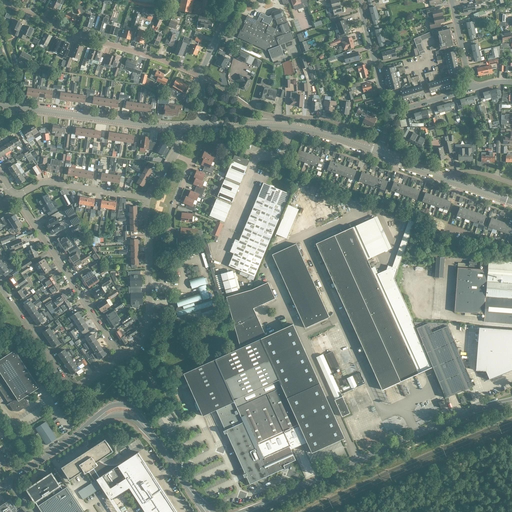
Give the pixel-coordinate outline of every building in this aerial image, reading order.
[(64,0),(54,0),(51,7),(57,10),(60,4),(62,5),(64,0)] [(199,2),(199,0),(201,0),(200,0),(181,0),(180,11),(191,13),(191,9),(194,9),(193,13),(201,14),(201,11),(209,13),(212,0),(210,0),(203,0),(203,3),(199,2)] [(290,0),(293,7),(295,6),(296,10),(308,6),(306,0),(290,0)] [(117,3),(115,11),(118,12),(117,13),(121,14),(124,5),(117,3)] [(85,12),(83,4),(75,6),(77,15),(81,14),(85,12)] [(475,11),(474,4),(462,7),(464,14),(475,11)] [(342,5),(332,8),(333,12),(328,13),(330,19),(339,17),(338,14),(342,13),(341,7),(343,7),(342,5)] [(433,18),(443,16),(441,9),(433,11),(433,8),(426,9),(427,15),(430,15),(430,16),(433,15),(433,18)] [(244,23),(245,24),(242,31),(241,30),(237,37),(265,51),(269,53),(272,60),(283,55),(283,54),(279,45),(293,40),(285,18),(283,17),(284,15),(282,11),(279,9),(272,12),(271,15),(271,16),(268,17),(261,13),(259,17),(260,17),(258,21),(247,16),(244,23)] [(68,21),(75,24),(78,17),(68,12),(66,16),(67,17),(66,20),(68,21)] [(137,27),(141,15),(135,13),(131,25),(137,27)] [(85,26),(91,28),(93,21),(94,16),(85,14),(83,22),(85,23),(85,26)] [(159,16),(156,21),(154,26),(158,28),(163,17),(159,15),(159,16)] [(97,30),(97,31),(101,32),(101,31),(104,32),(106,24),(107,24),(110,17),(106,16),(105,18),(101,17),(97,30)] [(199,16),(198,23),(197,28),(201,29),(201,28),(211,29),(212,28),(213,27),(214,25),(212,24),(212,22),(207,21),(208,18),(199,16)] [(443,16),(433,18),(434,21),(432,21),(432,22),(429,23),(430,29),(437,27),(436,24),(444,22),(443,16)] [(171,19),(171,21),(170,21),(168,27),(175,29),(177,23),(177,21),(171,19)] [(337,30),(347,26),(345,20),(339,22),(338,19),(331,22),(333,27),(336,26),(337,30)] [(18,37),(21,30),(18,29),(21,23),(14,20),(10,28),(15,30),(13,34),(18,37)] [(24,32),(21,30),(18,37),(24,40),(26,35),(30,37),(34,29),(27,26),(24,32)] [(112,26),(110,34),(117,36),(119,29),(112,26)] [(347,26),(337,30),(339,33),(336,34),(338,39),(345,36),(344,34),(349,32),(347,26)] [(437,31),(440,45),(438,45),(439,50),(453,46),(450,29),(437,31)] [(126,30),(123,38),(130,40),(132,33),(126,30)] [(140,31),(137,30),(135,37),(138,38),(136,42),(143,44),(147,33),(140,31)] [(172,47),(174,41),(177,34),(170,31),(168,38),(167,38),(165,44),(169,45),(168,46),(172,47)] [(150,43),(158,46),(163,35),(155,32),(150,43)] [(203,35),(196,32),(194,36),(196,37),(195,41),(201,43),(202,39),(201,39),(203,35)] [(47,46),(52,37),(46,34),(44,38),(41,37),(37,45),(40,46),(41,44),(47,46)] [(501,37),(501,43),(503,43),(504,40),(511,38),(511,35),(501,37)] [(179,42),(175,53),(178,54),(178,55),(180,56),(181,55),(182,56),(186,45),(189,46),(191,40),(187,38),(185,41),(183,40),(182,43),(179,42)] [(345,40),(346,42),(342,43),(343,50),(347,49),(348,49),(353,48),(351,38),(345,40)] [(58,52),(63,41),(60,39),(60,40),(57,39),(55,44),(52,43),(49,50),(53,52),(53,50),(58,52)] [(327,48),(341,42),(340,39),(329,43),(326,45),(327,48)] [(63,41),(58,52),(63,54),(62,56),(66,58),(69,51),(66,49),(69,44),(66,43),(67,42),(63,41)] [(83,47),(77,45),(76,45),(72,56),(79,59),(83,47)] [(193,45),(190,53),(197,56),(200,48),(193,45)] [(499,58),(500,51),(500,48),(500,46),(491,48),(493,58),(488,59),(488,60),(499,58)] [(240,51),(236,48),(233,57),(236,58),(236,59),(245,63),(249,56),(240,52),(240,51)] [(93,60),(93,59),(96,52),(90,50),(87,59),(84,58),(82,65),(85,66),(86,62),(89,63),(90,59),(93,60)] [(383,60),(391,58),(391,59),(396,58),(394,50),(389,51),(381,53),(383,60)] [(23,51),(19,59),(27,63),(31,56),(23,51)] [(96,52),(93,59),(99,61),(102,53),(97,51),(96,52)] [(455,52),(452,52),(451,53),(449,53),(447,53),(446,54),(445,51),(444,51),(444,54),(445,59),(446,61),(449,75),(459,73),(455,52)] [(357,52),(343,56),(345,64),(359,60),(357,52)] [(111,66),(111,65),(114,57),(108,55),(105,63),(111,66)] [(280,60),(283,71),(288,70),(289,74),(296,71),(297,76),(302,74),(302,72),(297,55),(280,60)] [(114,56),(114,57),(111,65),(117,67),(120,58),(114,56)] [(215,64),(216,65),(224,69),(229,60),(221,56),(218,62),(217,62),(215,64)] [(307,67),(307,66),(304,57),(299,59),(302,68),(302,69),(307,67)] [(139,63),(137,62),(129,59),(128,59),(127,59),(125,65),(126,65),(125,68),(126,69),(133,71),(132,73),(136,75),(134,84),(139,85),(141,77),(143,70),(137,68),(139,63)] [(394,64),(392,65),(393,67),(392,68),(390,68),(388,69),(387,69),(384,70),(390,91),(400,88),(394,64)] [(358,71),(359,71),(361,79),(362,79),(363,79),(369,77),(366,65),(357,67),(358,71)] [(486,74),(485,67),(477,69),(478,76),(486,74)] [(154,70),(150,78),(165,85),(168,80),(162,77),(164,74),(157,71),(157,72),(154,70)] [(247,91),(252,81),(245,77),(244,78),(239,75),(236,81),(239,83),(240,82),(242,83),(240,87),(247,91)] [(448,79),(451,78),(450,76),(434,81),(432,82),(430,83),(427,83),(430,94),(451,87),(450,85),(449,83),(449,82),(449,80),(448,79)] [(182,83),(179,89),(186,92),(189,87),(182,83)] [(369,83),(361,86),(363,93),(371,91),(369,83)] [(402,98),(403,99),(403,102),(424,95),(421,85),(418,86),(416,87),(414,87),(398,92),(398,94),(401,93),(401,95),(402,96),(402,98)] [(267,99),(269,90),(268,89),(261,87),(258,98),(265,100),(265,99),(267,99)] [(489,92),(491,97),(492,101),(498,99),(497,93),(500,92),(499,89),(489,92)] [(269,90),(267,99),(275,102),(276,96),(275,96),(276,92),(269,90)] [(476,96),(466,99),(468,104),(474,102),(473,100),(477,99),(476,96)] [(312,98),(312,102),(311,110),(318,111),(318,107),(322,108),(319,99),(312,98)] [(461,106),(468,104),(466,99),(456,102),(458,108),(462,106),(461,106)] [(332,112),(332,109),(335,110),(336,102),(324,101),(323,108),(325,108),(325,111),(332,112)] [(342,102),(340,114),(348,115),(350,103),(342,102)] [(454,106),(453,103),(443,106),(445,111),(451,109),(450,107),(454,106)] [(173,115),(177,116),(178,113),(181,113),(182,106),(171,104),(170,107),(165,106),(164,112),(165,112),(165,114),(173,116),(173,115)] [(359,115),(365,118),(362,122),(372,127),(375,120),(371,118),(372,114),(358,107),(354,115),(358,118),(359,115)] [(431,109),(420,113),(422,118),(422,121),(429,119),(427,114),(432,112),(431,109)] [(415,120),(422,118),(420,113),(410,115),(412,121),(415,120)] [(34,126),(29,129),(35,139),(41,135),(38,130),(37,130),(34,126)] [(35,139),(29,129),(23,132),(26,137),(25,138),(28,143),(35,139)] [(408,137),(407,140),(414,144),(417,139),(418,136),(410,131),(407,137),(408,137)] [(511,132),(510,137),(503,137),(503,144),(511,144),(511,132)] [(418,136),(417,139),(414,144),(422,148),(426,140),(418,136)] [(12,141),(16,148),(19,146),(20,147),(23,146),(21,144),(17,137),(12,141)] [(153,150),(157,144),(155,142),(149,142),(149,138),(142,137),(140,147),(146,148),(146,149),(152,150),(153,150)] [(6,144),(11,151),(16,148),(12,141),(6,144)] [(158,145),(157,144),(153,150),(156,153),(157,152),(162,155),(167,145),(160,141),(158,145)] [(26,146),(30,152),(31,154),(33,152),(33,151),(34,150),(29,143),(26,146)] [(6,144),(1,148),(5,154),(11,151),(6,144)] [(473,154),(473,144),(465,145),(465,161),(472,160),(472,154),(473,154)] [(455,145),(456,152),(459,152),(459,154),(458,154),(458,161),(465,161),(465,145),(455,145)] [(26,151),(20,154),(22,158),(26,155),(30,152),(26,146),(23,147),(26,151)] [(437,161),(445,159),(443,151),(442,147),(433,149),(435,156),(436,156),(437,161)] [(204,158),(212,162),(215,155),(205,151),(203,155),(203,154),(202,157),(202,158),(204,159),(204,158)] [(26,155),(22,158),(18,160),(20,162),(27,157),(27,158),(30,157),(32,160),(34,159),(31,154),(30,152),(26,155)] [(247,166),(250,161),(249,160),(235,155),(233,160),(247,166)] [(211,165),(212,162),(204,158),(204,159),(203,159),(202,161),(202,162),(201,165),(207,168),(206,171),(212,173),(214,167),(211,165)] [(317,169),(321,171),(325,159),(321,158),(317,167),(317,169)] [(46,172),(53,173),(55,160),(51,159),(51,164),(48,164),(46,172)] [(58,161),(55,160),(53,173),(59,174),(61,162),(58,162),(58,161)] [(229,169),(244,175),(247,166),(233,160),(229,169)] [(8,169),(12,174),(13,173),(18,170),(15,164),(8,169)] [(42,173),(37,165),(32,169),(37,176),(42,173)] [(140,171),(143,172),(149,176),(152,170),(146,167),(145,168),(142,166),(140,171)] [(12,174),(15,179),(22,175),(24,173),(21,168),(18,170),(13,173),(12,174)] [(244,175),(229,169),(226,177),(240,183),(244,175)] [(212,173),(206,171),(205,174),(197,171),(195,174),(194,176),(194,177),(196,178),(202,181),(202,180),(204,176),(207,178),(208,175),(211,177),(213,174),(212,173)] [(146,181),(149,176),(143,172),(140,178),(146,181)] [(24,173),(22,175),(15,179),(19,185),(26,180),(24,177),(26,175),(24,173)] [(146,181),(140,178),(137,183),(143,187),(146,181)] [(204,181),(202,180),(202,181),(196,178),(195,179),(194,181),(193,184),(199,187),(197,190),(203,192),(206,187),(202,186),(204,181)] [(221,188),(236,194),(239,186),(224,180),(221,188)] [(391,191),(395,192),(398,183),(394,182),(393,184),(390,183),(388,188),(391,189),(391,191)] [(233,254),(228,266),(234,268),(254,277),(289,194),(263,183),(241,234),(233,254)] [(236,194),(221,188),(218,196),(232,202),(236,194)] [(188,196),(188,197),(194,200),(196,201),(197,197),(201,199),(203,192),(197,190),(196,193),(190,191),(189,194),(188,194),(187,196),(188,196)] [(47,195),(39,200),(42,206),(51,202),(47,195)] [(193,204),(194,200),(188,197),(186,196),(186,197),(185,197),(184,199),(185,200),(183,203),(189,205),(187,209),(193,211),(195,208),(196,205),(193,204)] [(213,208),(228,214),(231,205),(216,199),(213,208)] [(51,202),(42,206),(46,213),(55,208),(51,202)] [(71,214),(67,207),(67,208),(61,211),(65,217),(71,214)] [(228,214),(213,208),(210,216),(224,222),(228,214)] [(184,222),(192,223),(192,217),(194,217),(195,213),(192,213),(192,214),(182,213),(182,218),(181,218),(180,221),(184,222)] [(10,222),(11,224),(18,220),(15,215),(9,219),(6,215),(1,219),(5,225),(10,222)] [(315,243),(348,316),(375,376),(425,353),(410,321),(411,321),(389,276),(378,282),(366,257),(388,247),(374,217),(315,243)] [(71,228),(77,225),(73,218),(67,222),(71,228)] [(47,223),(49,228),(50,228),(56,224),(55,219),(47,223)] [(21,225),(18,220),(11,224),(13,227),(8,230),(10,233),(15,230),(17,233),(21,230),(19,226),(21,225)] [(415,222),(409,220),(392,267),(398,269),(415,222)] [(217,222),(212,234),(218,236),(222,226),(223,224),(217,222)] [(50,229),(53,233),(60,228),(57,224),(50,229)] [(79,225),(71,229),(73,233),(78,231),(79,233),(83,232),(79,225)] [(202,230),(197,230),(181,229),(180,237),(184,237),(190,241),(190,238),(197,238),(197,237),(202,238),(202,230)] [(59,247),(71,240),(68,235),(61,240),(59,238),(55,241),(59,247)] [(0,245),(2,245),(5,244),(4,244),(10,242),(10,241),(8,236),(0,239),(0,238),(0,245)] [(10,244),(11,247),(9,248),(10,251),(7,252),(9,255),(15,253),(14,249),(22,245),(20,239),(10,244)] [(78,247),(72,239),(71,240),(59,247),(63,253),(67,251),(67,250),(69,249),(69,250),(69,249),(71,252),(78,247)] [(211,268),(210,268),(217,290),(219,298),(227,296),(221,274),(216,276),(213,268),(216,268),(215,264),(214,264),(209,246),(207,241),(206,241),(203,241),(211,268)] [(329,318),(296,244),(272,255),(305,329),(329,318)] [(33,245),(26,248),(27,251),(25,252),(27,255),(29,254),(30,259),(38,256),(33,245)] [(67,258),(71,265),(81,258),(80,257),(81,252),(79,252),(79,249),(78,247),(71,252),(73,254),(72,255),(73,255),(71,257),(71,256),(67,258)] [(95,249),(93,251),(95,254),(93,255),(93,257),(95,260),(96,260),(98,259),(98,260),(101,258),(95,249)] [(79,268),(77,266),(82,263),(91,258),(88,254),(81,258),(71,265),(75,271),(79,268)] [(374,255),(367,258),(370,263),(377,260),(374,255)] [(434,277),(443,278),(444,258),(436,257),(434,277)] [(17,269),(19,272),(20,272),(20,271),(27,266),(32,263),(30,259),(22,265),(21,264),(20,265),(21,267),(17,269)] [(35,265),(38,270),(47,264),(44,259),(35,265)] [(1,260),(0,260),(0,268),(8,262),(7,260),(4,262),(5,262),(3,263),(1,260)] [(9,262),(8,262),(0,268),(0,272),(2,275),(4,273),(6,275),(10,272),(6,267),(12,263),(10,261),(9,262)] [(95,267),(98,266),(97,265),(98,265),(99,262),(98,261),(96,262),(95,262),(90,265),(92,269),(93,269),(94,270),(96,269),(95,267)] [(511,262),(488,261),(488,270),(482,270),(467,268),(457,268),(454,312),(484,314),(483,322),(511,324),(511,262)] [(47,264),(38,270),(37,271),(40,275),(37,277),(40,281),(45,277),(43,274),(51,270),(47,264)] [(30,270),(27,266),(20,271),(20,272),(22,275),(24,277),(25,279),(28,277),(26,273),(30,270)] [(79,277),(83,283),(95,275),(93,272),(92,272),(91,270),(85,274),(86,276),(84,277),(83,274),(79,277)] [(221,274),(227,296),(239,293),(233,271),(231,271),(228,270),(226,270),(227,273),(221,274)] [(130,276),(130,281),(141,281),(141,275),(140,275),(140,272),(141,272),(141,271),(128,272),(128,276),(130,276)] [(197,273),(198,278),(189,281),(192,290),(197,288),(199,293),(199,294),(176,302),(178,307),(179,307),(180,310),(176,311),(178,317),(202,310),(202,312),(201,313),(203,318),(216,314),(204,276),(202,277),(200,272),(197,273)] [(95,275),(83,283),(83,284),(82,286),(84,288),(86,288),(87,289),(99,281),(95,275)] [(53,277),(52,278),(52,276),(42,283),(44,286),(40,288),(43,292),(47,289),(46,289),(56,283),(55,282),(56,281),(53,277)] [(16,283),(17,282),(13,277),(6,281),(8,284),(9,284),(12,288),(17,285),(16,283)] [(25,279),(27,282),(29,285),(30,287),(34,284),(28,277),(25,279)] [(110,277),(101,283),(104,287),(112,282),(110,277)] [(128,286),(129,290),(141,290),(141,286),(142,286),(141,281),(130,281),(130,286),(128,286)] [(251,290),(226,297),(240,347),(265,335),(253,309),(275,299),(268,282),(251,290)] [(59,286),(58,286),(58,285),(58,284),(57,283),(56,283),(46,289),(47,289),(49,293),(51,291),(53,293),(60,289),(60,288),(60,287),(59,286)] [(101,287),(92,293),(96,299),(105,293),(101,287)] [(22,292),(23,292),(21,290),(15,294),(19,300),(25,296),(22,292)] [(109,299),(118,293),(116,290),(108,296),(109,299)] [(130,294),(131,299),(142,299),(142,293),(141,293),(141,290),(129,290),(129,294),(130,294)] [(54,300),(58,306),(58,307),(67,300),(65,297),(66,296),(65,294),(64,295),(63,294),(54,300)] [(53,303),(50,299),(51,298),(49,295),(41,300),(44,303),(46,307),(53,303)] [(24,305),(27,311),(40,302),(39,299),(32,304),(30,301),(24,305)] [(142,304),(142,299),(131,299),(131,305),(132,305),(132,307),(138,309),(139,304),(142,304)] [(60,310),(61,309),(63,312),(71,307),(67,300),(58,307),(58,306),(56,308),(50,312),(52,315),(60,309),(60,310)] [(101,312),(106,309),(110,307),(106,300),(101,303),(97,306),(101,312)] [(42,304),(40,302),(27,311),(31,316),(38,311),(36,308),(40,305),(42,304)] [(122,302),(114,307),(116,311),(124,305),(122,302)] [(104,316),(108,322),(118,316),(116,312),(113,310),(104,316)] [(31,316),(34,321),(46,313),(44,311),(39,314),(38,311),(31,316)] [(71,316),(67,319),(68,321),(73,319),(74,321),(81,317),(78,311),(71,316)] [(46,313),(34,321),(38,326),(45,322),(43,319),(47,315),(47,316),(49,314),(47,312),(46,313)] [(116,326),(116,325),(120,322),(121,319),(118,316),(108,322),(112,329),(116,326)] [(72,327),(76,324),(78,327),(85,322),(81,317),(74,321),(74,322),(70,324),(72,327)] [(131,319),(124,324),(126,327),(134,322),(131,319)] [(88,327),(85,322),(78,327),(74,330),(75,332),(79,329),(81,332),(88,327)] [(472,387),(469,379),(446,324),(414,322),(445,398),(472,387)] [(294,324),(262,339),(312,452),(344,437),(294,324)] [(56,328),(51,331),(49,328),(43,332),(46,337),(53,333),(57,330),(56,328)] [(511,330),(479,328),(476,371),(486,371),(489,380),(494,378),(494,377),(511,369),(511,330)] [(123,346),(124,345),(125,347),(129,344),(129,342),(128,340),(134,336),(139,333),(136,329),(128,333),(123,337),(119,339),(123,346)] [(125,332),(123,333),(121,331),(120,332),(119,330),(115,333),(119,339),(123,337),(128,333),(127,331),(125,332)] [(46,337),(50,343),(56,338),(61,335),(60,333),(55,336),(53,333),(46,337)] [(84,347),(96,339),(92,334),(85,338),(88,342),(83,345),(84,347)] [(65,340),(63,338),(60,340),(63,344),(67,342),(71,339),(69,336),(68,337),(68,336),(65,338),(66,339),(65,340)] [(56,338),(50,343),(53,348),(60,343),(56,338)] [(96,339),(84,347),(87,350),(89,349),(88,348),(91,346),(92,349),(99,344),(96,339)] [(306,442),(260,339),(183,373),(203,416),(216,410),(225,430),(223,431),(225,434),(227,433),(242,468),(240,469),(243,475),(245,474),(246,477),(244,477),(248,485),(268,476),(284,469),(285,470),(288,469),(288,468),(290,463),(295,460),(291,449),(306,442)] [(312,345),(315,353),(321,350),(317,342),(312,345)] [(102,349),(99,344),(92,349),(94,352),(90,355),(91,357),(102,349)] [(68,352),(67,353),(64,350),(57,354),(61,360),(73,351),(72,349),(68,352)] [(106,355),(102,349),(91,357),(91,358),(92,358),(93,360),(97,357),(99,360),(106,355)] [(337,349),(326,354),(332,367),(330,368),(330,370),(332,369),(333,370),(334,373),(335,376),(341,373),(340,371),(341,370),(339,366),(344,363),(337,349)] [(9,404),(12,409),(14,411),(16,412),(18,412),(20,411),(23,409),(24,409),(30,405),(25,397),(39,388),(36,384),(40,381),(21,352),(17,354),(15,350),(0,359),(0,390),(1,392),(9,404)] [(74,351),(73,351),(61,360),(65,365),(71,360),(70,357),(74,354),(73,352),(74,351)] [(337,379),(334,380),(322,354),(316,357),(343,416),(350,413),(341,394),(365,383),(360,372),(342,380),(345,386),(349,384),(344,387),(343,385),(340,386),(337,379)] [(74,363),(71,360),(65,365),(68,370),(75,365),(80,362),(78,360),(74,363)] [(77,368),(80,362),(75,365),(68,370),(72,375),(79,370),(77,368)] [(149,374),(144,376),(149,385),(154,382),(149,374)] [(170,414),(162,418),(167,430),(175,426),(170,414)] [(35,428),(47,445),(57,438),(46,422),(35,428)] [(96,480),(103,475),(121,464),(121,463),(117,465),(114,465),(110,465),(107,465),(103,464),(100,462),(99,461),(113,452),(105,439),(61,468),(70,480),(84,471),(85,473),(89,471),(95,481),(97,480),(96,480)] [(148,445),(145,447),(151,455),(154,453),(148,445)] [(139,452),(121,464),(129,476),(111,488),(103,475),(96,480),(97,480),(111,500),(129,489),(144,511),(176,511),(138,453),(139,453),(139,452)] [(0,457),(0,463),(2,466),(7,463),(7,464),(11,461),(7,453),(0,457)] [(161,471),(164,469),(158,460),(155,462),(161,471)] [(111,488),(129,476),(121,464),(103,475),(111,488)] [(60,483),(59,484),(52,473),(27,489),(41,511),(48,511),(73,496),(66,486),(62,489),(60,485),(61,484),(60,483)] [(97,480),(95,481),(78,492),(83,500),(102,488),(97,480)] [(83,511),(73,496),(48,511),(83,511)] [(18,511),(10,500),(0,506),(0,511),(18,511)]
